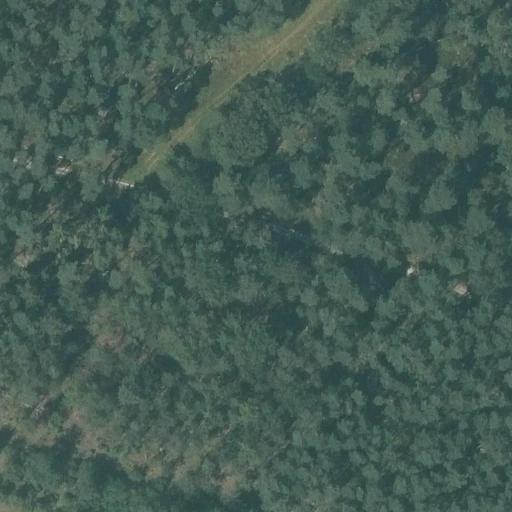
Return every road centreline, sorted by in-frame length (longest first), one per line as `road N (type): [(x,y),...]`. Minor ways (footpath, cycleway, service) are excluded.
road 1 (track): [(0,161),(247,220),(511,311)]
road 2 (unknown): [(291,0),(107,181)]
